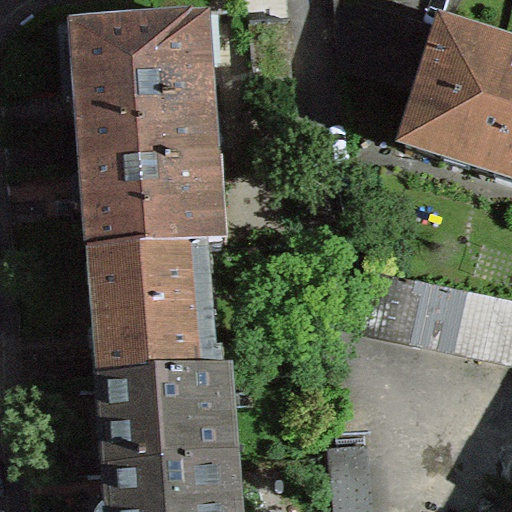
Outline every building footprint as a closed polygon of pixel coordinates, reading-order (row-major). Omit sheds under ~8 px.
[(511,182),(511,55),(443,33),(442,36),(335,2),(340,70),(423,96),(406,149),(511,182)] [(255,82),(291,80),(286,20),(250,23),(255,82)] [(189,27),(72,36),(75,86),(82,175),(199,167),(195,117),(211,116),(211,115),(209,79),(193,81),(189,27)] [(206,199),(204,166),(199,167),(82,175),(84,206),(88,260),(190,253),(205,252),(206,252),(202,199),(206,199)] [(98,389),(218,380),(224,380),(222,357),(199,359),(190,253),(88,260),(91,294),(93,328),(89,332),(90,349),(95,354),(98,389)] [(415,339),(511,359),(511,302),(377,275),(365,329),(415,339)] [(104,474),(219,466),(217,430),(222,430),(218,380),(98,389),(100,417),(104,474)] [(106,511),(239,511),(236,464),(219,466),(104,474),(106,511)]
